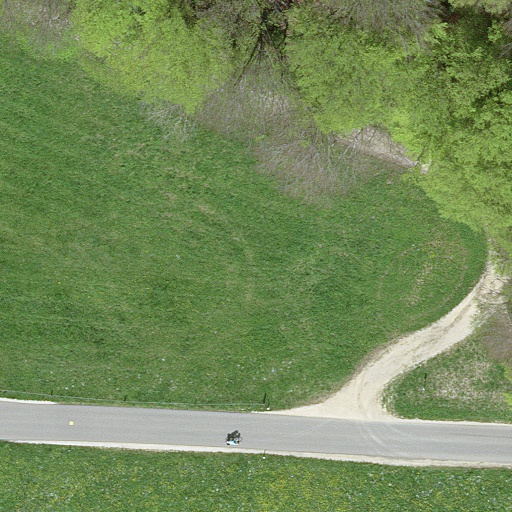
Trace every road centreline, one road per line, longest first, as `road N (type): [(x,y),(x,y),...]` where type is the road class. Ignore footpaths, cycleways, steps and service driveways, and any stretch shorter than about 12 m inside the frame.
road 1 (track): [(0,0),(464,195),(488,234),(491,302),(380,371),(360,400),(350,436)]
road 2 (tertiary): [(511,444),(0,423)]
